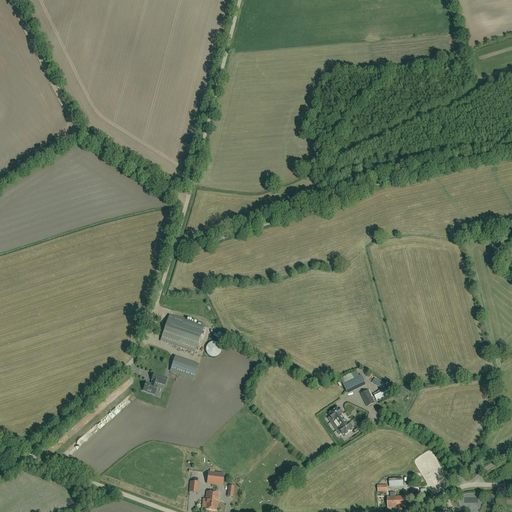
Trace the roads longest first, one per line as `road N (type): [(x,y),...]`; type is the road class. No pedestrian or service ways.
road 1 (unclassified): [(28,458),(141,347),(240,0)]
road 2 (track): [(511,149),(364,183),(175,249)]
road 3 (unclassified): [(170,511),(28,458)]
road 4 (track): [(70,130),(11,0)]
road 5 (track): [(70,130),(187,200)]
